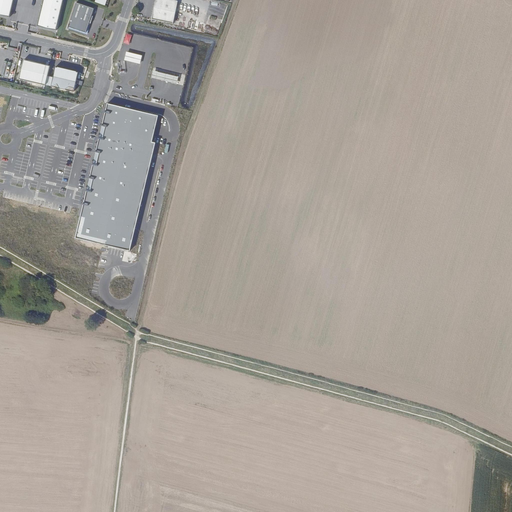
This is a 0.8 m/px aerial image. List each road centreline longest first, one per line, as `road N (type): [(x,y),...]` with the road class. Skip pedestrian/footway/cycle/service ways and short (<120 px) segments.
road 1 (track): [(238,0),(162,219),(138,337)]
road 2 (unclassified): [(0,31),(94,54),(108,50),(119,29)]
